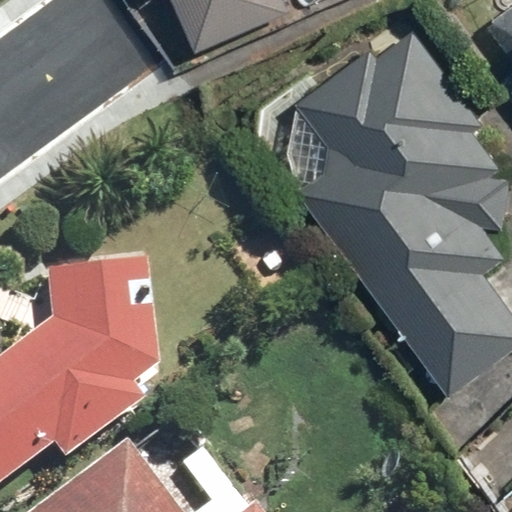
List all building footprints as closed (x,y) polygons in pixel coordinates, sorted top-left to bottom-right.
[(154,0),(156,2),(160,0),(182,0),(203,52),(299,14),(293,0),(154,0)] [(511,13),(493,28),(511,53),(511,13)] [(297,198),(305,193),(465,395),(511,357),(511,307),(491,280),(511,263),(511,149),(419,29),(387,54),(380,45),(259,137),(297,198)] [(58,453),(157,370),(145,257),(37,267),(41,313),(0,347),(0,485),(50,443),(58,453)] [(262,511),(253,498),(243,505),(229,485),(191,511),(177,511),(125,438),(20,511),(262,511)]
